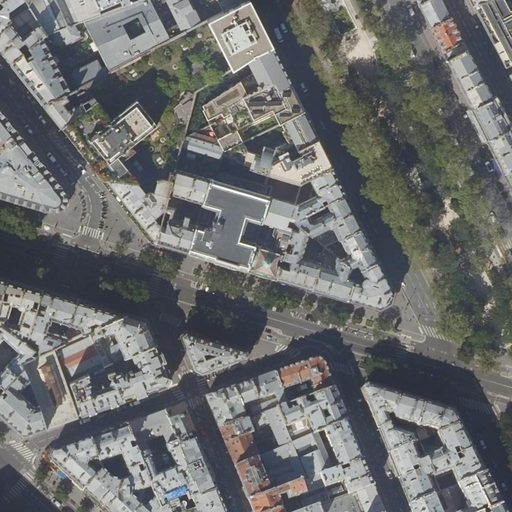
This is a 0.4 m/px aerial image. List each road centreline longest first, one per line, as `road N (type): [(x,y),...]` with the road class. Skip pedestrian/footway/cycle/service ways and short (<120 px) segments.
road 1 (tertiary): [(269,0),(462,375)]
road 2 (tertiary): [(511,234),(395,0)]
road 3 (residential): [(80,260),(95,215),(91,195),(0,76)]
road 4 (residential): [(191,389),(0,456)]
road 5 (residential): [(335,336),(397,511)]
road 6 (residential): [(309,329),(296,350),(191,389)]
road 7 (primary): [(179,290),(309,329)]
road 8 (primary): [(335,336),(462,375)]
road 9 (residential): [(241,511),(191,389)]
road 10 (residential): [(511,107),(455,0)]
